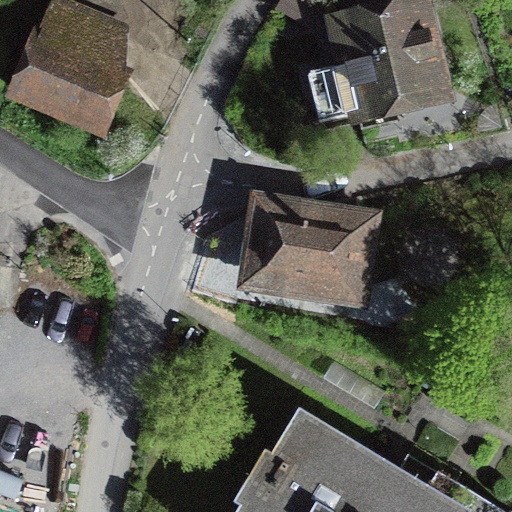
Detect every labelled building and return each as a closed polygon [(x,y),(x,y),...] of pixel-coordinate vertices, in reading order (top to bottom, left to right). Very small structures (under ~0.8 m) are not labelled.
[(313,23),(325,0),(284,0),(282,5),(313,23)] [(54,5),(39,43),(107,72),(123,34),(54,5)] [(307,77),(318,124),(442,95),(421,6),(384,14),(336,25),(345,64),(310,72),(307,77)] [(107,72),(39,43),(18,93),(62,111),(99,127),(120,77),(107,72)] [(267,214),(259,273),(352,287),(361,228),(315,221),(267,214)] [(299,410),(237,511),(503,511),(437,472),(412,511),(387,496),(401,472),(299,410)]
